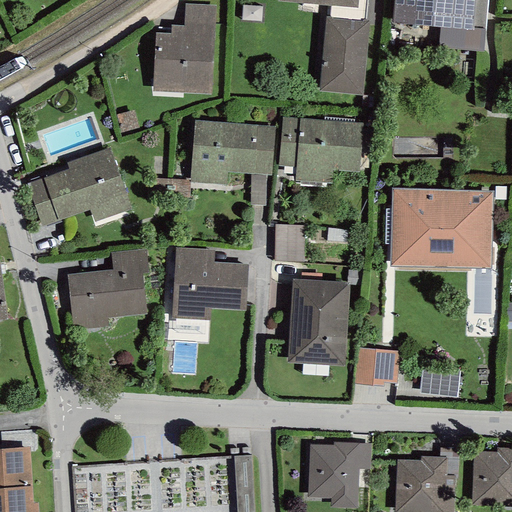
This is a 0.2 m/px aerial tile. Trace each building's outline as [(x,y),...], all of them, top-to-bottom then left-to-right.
[(487,0),(393,0),(392,23),(440,28),(472,30),(473,28),(485,29),(487,0)] [(155,34),(152,92),(211,94),(215,6),(184,4),(183,26),(170,25),(170,34),(155,34)] [(369,21),(327,17),(319,90),(361,94),(369,21)] [(483,52),(485,29),(473,28),(472,30),(440,28),(439,48),(483,52)] [(134,110),(115,116),(121,134),(139,128),(134,110)] [(281,117),(278,166),(295,167),(295,181),(332,184),(333,171),(359,172),(362,122),(281,117)] [(193,120),(189,182),(227,185),(227,173),(250,174),(264,175),(271,175),(275,126),(193,120)] [(26,185),(41,227),(89,211),(93,223),(131,209),(108,148),(66,164),(68,169),(26,185)] [(264,206),(264,175),(250,174),(250,205),(264,206)] [(391,189),(390,267),(490,270),(493,192),(391,189)] [(274,225),(273,262),(303,262),(304,226),(274,225)] [(175,249),(171,319),(210,321),(210,309),(245,310),(247,264),(213,262),(214,251),(175,249)] [(72,331),(108,327),(107,318),(145,314),(141,272),(146,272),(144,250),(111,254),(113,271),(67,275),(72,331)] [(362,271),(347,270),(347,282),(350,282),(350,285),(361,286),(362,271)] [(301,280),(292,279),(287,363),(344,366),(350,285),(350,282),(347,282),(321,281),(301,280)] [(356,347),(353,385),(382,387),(383,383),(397,384),(400,351),(356,347)] [(456,398),(459,372),(423,367),(419,393),(456,398)] [(309,445),(307,498),(330,498),(330,507),(357,508),(358,470),(370,470),(371,443),(332,442),(332,445),(309,445)] [(29,447),(0,449),(0,511),(38,511),(38,503),(32,503),(29,447)] [(454,476),(454,479),(458,479),(458,448),(438,448),(438,457),(446,457),(446,476),(454,476)] [(473,452),(471,506),(511,506),(511,449),(497,449),(497,453),(473,452)] [(396,460),(394,511),(452,511),(454,479),(454,476),(446,476),(446,457),(438,457),(419,456),(419,460),(396,460)]
